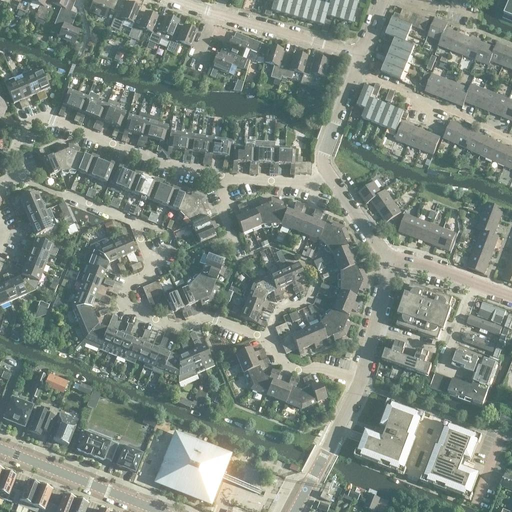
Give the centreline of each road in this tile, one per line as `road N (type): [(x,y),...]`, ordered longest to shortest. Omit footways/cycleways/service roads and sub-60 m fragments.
road 1 (residential): [(21,176),(20,135),(45,120),(221,179)]
road 2 (residential): [(265,338),(206,317),(177,328),(125,309),(124,287),(150,265),(133,220)]
road 3 (unclassified): [(0,448),(162,511)]
road 4 (residential): [(511,140),(354,73)]
road 5 (unclassified): [(361,56),(219,13)]
road 6 (unclassified): [(294,511),(359,383)]
road 7 (unclassified): [(359,383),(391,261)]
road 8 (unclassified): [(511,297),(391,261)]
road 9 (residential): [(133,220),(21,176)]
